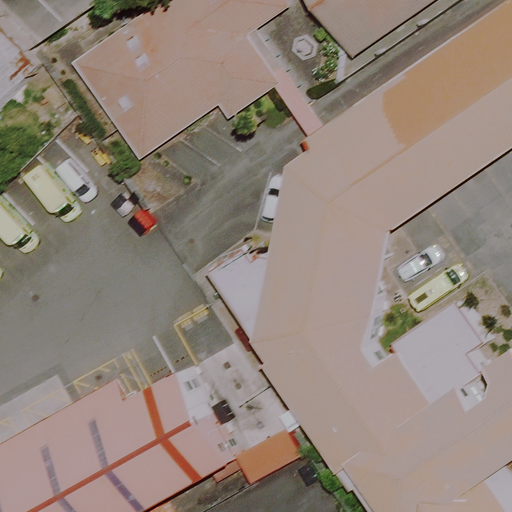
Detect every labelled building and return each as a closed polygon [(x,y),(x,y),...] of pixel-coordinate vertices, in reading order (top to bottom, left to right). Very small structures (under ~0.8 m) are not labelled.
[(259,82),(272,73),(242,30),(272,9),(265,0),(151,0),(63,62),(127,156),(202,103),(211,116),(259,82)] [(330,482),(340,476),(365,511),(496,511),(481,490),(511,467),(511,361),(509,357),(482,375),(436,311),(362,363),(354,349),(377,229),(511,134),(511,0),(505,0),(317,137),(304,146),(265,175),(236,327),(330,482)] [(299,0),(340,57),(420,0),(299,0)] [(0,39),(0,90),(26,64),(0,39)] [(317,137),(272,73),(259,82),(304,146),(317,137)] [(104,386),(0,447),(0,511),(147,511),(231,462),(173,366),(113,402),(104,386)]
